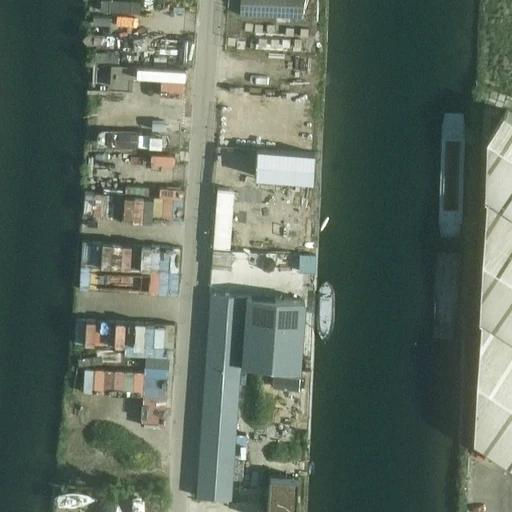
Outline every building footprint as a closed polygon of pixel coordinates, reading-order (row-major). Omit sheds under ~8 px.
[(239,0),(239,14),(300,16),(300,0),(239,0)] [(224,23),(224,36),(282,36),(282,24),(224,23)] [(308,55),(236,50),(233,90),(305,95),(308,55)] [(138,96),(138,87),(134,86),(134,73),(90,71),(89,94),(138,96)] [(158,98),(186,99),(186,88),(158,87),(158,98)] [(511,113),(506,110),(490,134),(487,197),(489,198),(482,318),(483,319),(476,438),(511,461),(511,113)] [(256,150),(254,179),(311,183),(313,154),(256,150)] [(162,249),(163,233),(84,229),(83,257),(152,260),(151,271),(171,272),(172,249),(162,249)] [(297,254),(297,271),(314,272),(315,255),(297,254)] [(86,261),(85,276),(109,277),(110,262),(86,261)] [(197,496),(229,498),(239,365),(244,295),(211,293),(197,496)] [(244,293),(240,367),(299,370),(303,296),(244,293)] [(80,332),(130,336),(132,310),(81,307),(80,332)] [(168,336),(168,311),(150,310),(150,336),(168,336)] [(272,375),(271,386),(296,388),(297,376),(272,375)] [(290,466),(290,447),(269,447),(269,466),(290,466)] [(267,475),(264,511),(293,511),(295,477),(267,475)]
